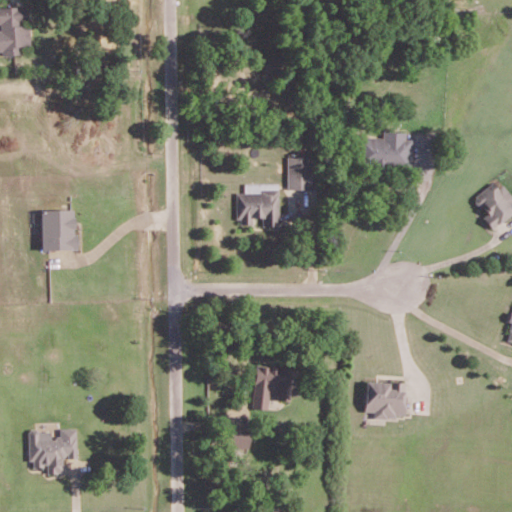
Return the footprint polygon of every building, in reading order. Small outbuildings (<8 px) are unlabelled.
[(30,45),(29,13),(0,14),(0,28),(0,29),(0,53),(20,52),(20,45),(30,45)] [(382,137),(361,135),(359,165),(408,168),(410,138),(404,138),(405,132),(382,130),(382,137)] [(286,187),(308,187),(309,155),(286,155),(286,187)] [(277,182),(243,183),(243,192),(235,192),(235,223),(252,223),(252,217),(262,217),(262,225),(277,225),(277,182)] [(511,195),(503,183),(496,188),(492,182),(473,196),(486,213),(482,216),(490,228),(511,211),(511,195)] [(41,209),(41,248),(77,248),(77,232),(74,232),(73,208),(41,209)] [(268,398),(288,400),(291,368),(255,364),(251,406),(267,407),(268,398)] [(404,382),(365,380),(364,411),(374,411),(374,415),(403,416),(404,382)] [(76,428),(59,427),(59,436),(51,436),(51,430),(29,430),(28,466),(50,466),(50,472),(61,472),(62,456),(75,457),(76,428)] [(228,446),(246,446),(246,431),(228,431),(228,446)]
